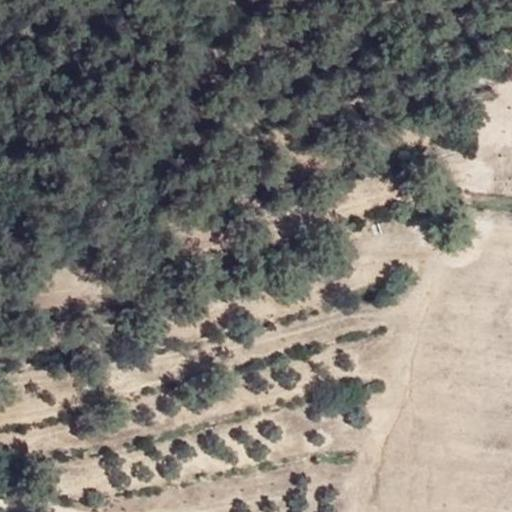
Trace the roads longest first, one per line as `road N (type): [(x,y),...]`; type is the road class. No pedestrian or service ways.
road 1 (track): [(0,357),(102,327),(242,246),(358,198),(430,192),(511,208)]
road 2 (track): [(0,416),(270,362),(373,325)]
